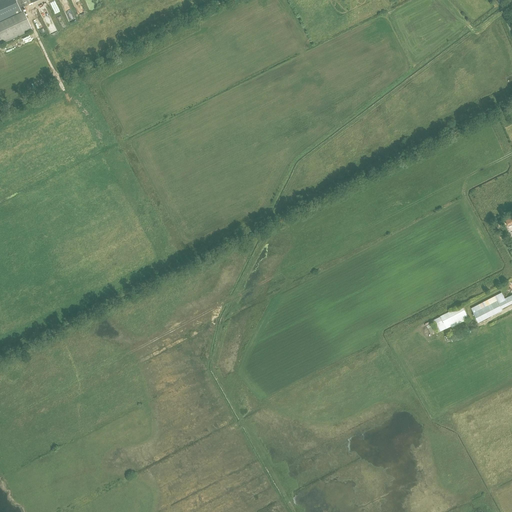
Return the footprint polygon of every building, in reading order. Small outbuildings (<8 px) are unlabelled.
[(0,0),(0,43),(32,29),(22,8),(20,8),(15,0),(0,0)] [(15,0),(20,8),(22,8),(31,3),(29,0),(15,0)] [(102,4),(100,0),(84,0),(87,9),(102,4)] [(511,295),(474,315),(477,320),(479,319),(480,321),(511,305),(511,295)] [(432,321),(438,332),(446,328),(468,317),(462,306),(440,317),(432,321)]
